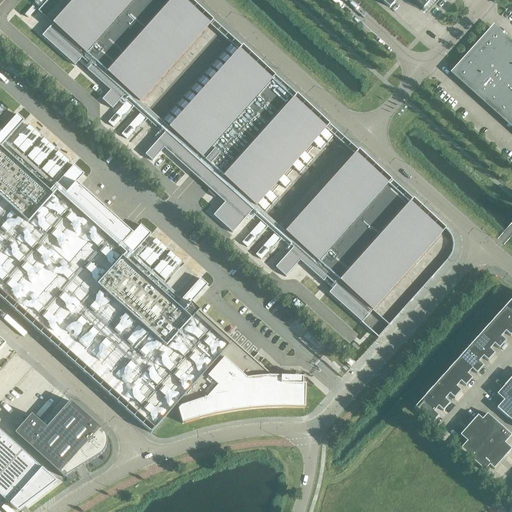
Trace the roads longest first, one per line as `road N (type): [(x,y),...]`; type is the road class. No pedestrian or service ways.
road 1 (unclassified): [(483,244),(324,421),(307,429)]
road 2 (unclassified): [(364,136),(214,0)]
road 3 (unclassified): [(142,458),(121,426),(0,316)]
road 4 (unclassified): [(142,458),(242,431),(307,429)]
road 5 (unclassified): [(483,244),(364,136)]
